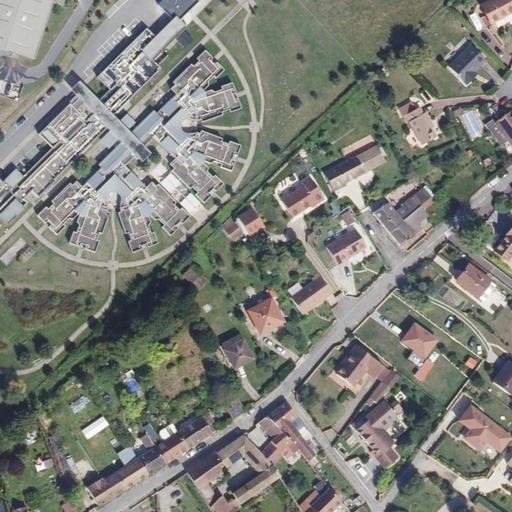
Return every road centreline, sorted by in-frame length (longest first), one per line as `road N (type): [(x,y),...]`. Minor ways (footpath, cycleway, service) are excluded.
road 1 (residential): [(284,390),(429,240),(511,182)]
road 2 (residential): [(107,511),(284,390)]
road 3 (residential): [(377,511),(284,390)]
